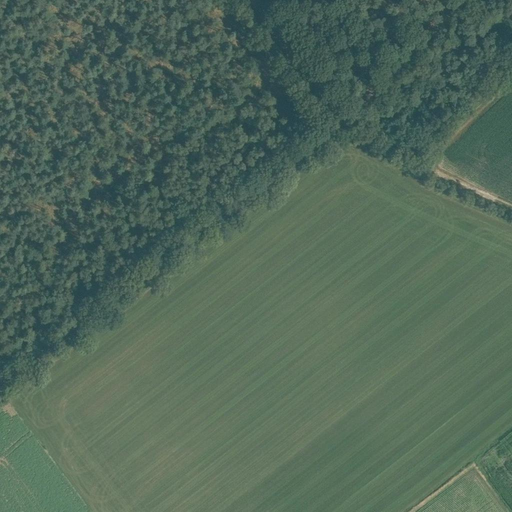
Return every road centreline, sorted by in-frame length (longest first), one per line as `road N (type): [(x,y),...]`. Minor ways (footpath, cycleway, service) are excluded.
road 1 (track): [(335,118),(0,384)]
road 2 (track): [(511,207),(335,118)]
road 3 (track): [(335,118),(458,0)]
road 4 (track): [(335,118),(247,0)]
